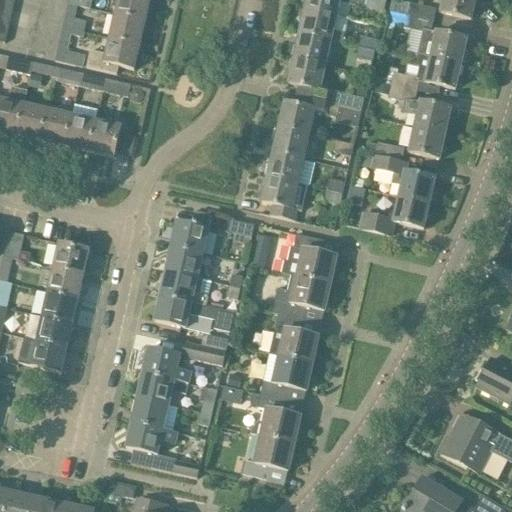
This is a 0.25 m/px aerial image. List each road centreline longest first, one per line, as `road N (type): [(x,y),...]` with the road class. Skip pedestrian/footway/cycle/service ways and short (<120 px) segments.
road 1 (tertiary): [(302,511),(384,400),(435,305),(511,114)]
road 2 (residential): [(0,459),(23,463),(75,418),(91,392),(128,228)]
road 3 (residential): [(128,228),(143,182),(227,94),(246,0)]
road 4 (residential): [(128,228),(0,198)]
road 5 (unknown): [(0,410),(6,379),(18,370),(91,392)]
